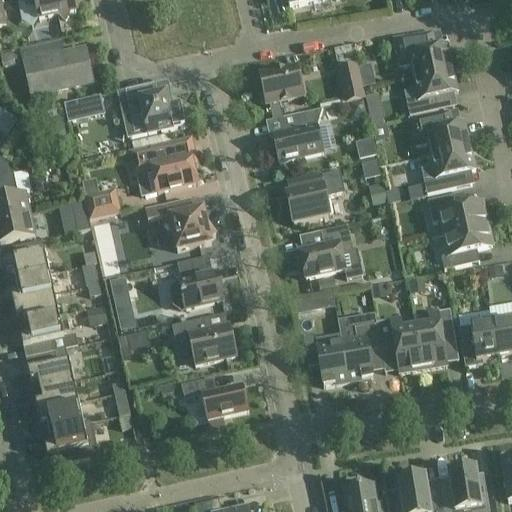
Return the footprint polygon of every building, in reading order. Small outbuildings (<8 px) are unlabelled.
[(23,0),(25,10),(35,8),(38,21),(58,17),(65,21),(70,14),(75,13),(72,0),(23,0)] [(286,0),(289,11),(326,3),(324,0),(286,0)] [(421,36),(392,42),(399,71),(410,69),(413,80),(452,71),(446,48),(435,50),(432,34),(421,36)] [(41,62),(38,50),(23,53),(32,97),(91,83),(84,52),(41,62)] [(363,101),(356,67),(338,71),(346,105),(363,101)] [(297,70),(259,78),(263,95),(259,98),(261,104),(265,106),(266,107),(303,99),(297,70)] [(457,95),(452,71),(413,80),(415,92),(404,94),(409,119),(438,113),(435,99),(457,95)] [(128,104),(122,106),(130,141),(147,137),(185,128),(180,107),(170,109),(167,96),(166,96),(164,84),(151,87),(125,93),(128,104)] [(62,105),(66,124),(103,117),(100,98),(62,105)] [(0,133),(7,138),(17,119),(0,110),(0,133)] [(278,137),(273,138),(279,165),(323,155),(317,129),(308,130),(305,115),(278,121),(281,133),(278,137)] [(450,115),(410,124),(416,149),(428,146),(430,158),(469,149),(464,126),(453,128),(450,115)] [(382,117),(369,120),(371,130),(384,128),(382,117)] [(362,180),(377,178),(371,142),(355,145),(362,180)] [(181,158),(178,143),(129,154),(134,178),(152,174),(157,196),(198,187),(191,156),(181,158)] [(475,173),(469,149),(430,158),(433,170),(421,172),(427,197),(456,191),(453,178),(475,173)] [(12,167),(1,160),(0,162),(0,223),(31,217),(26,195),(32,193),(27,174),(14,177),(12,167)] [(289,197),(286,198),(293,228),(330,220),(325,200),(345,196),(340,173),(305,181),(287,185),(289,197)] [(387,205),(383,188),(369,191),(373,208),(387,205)] [(84,199),(85,205),(90,224),(122,217),(116,192),(84,199)] [(441,224),(444,237),(487,227),(482,205),(459,210),(456,197),(428,204),(433,226),(441,224)] [(191,201),(145,212),(148,225),(159,222),(174,240),(177,254),(211,246),(210,243),(215,238),(207,229),(203,212),(194,214),(184,204),(191,203),(191,201)] [(91,233),(90,224),(85,205),(72,208),(78,236),(91,233)] [(31,217),(0,223),(0,244),(0,246),(36,238),(31,217)] [(492,249),(487,227),(444,237),(447,249),(443,250),(446,259),(440,260),(443,273),(471,267),(469,255),(492,249)] [(349,255),(343,229),(320,234),(323,249),(299,255),(305,282),(341,274),(338,258),(349,255)] [(14,274),(16,284),(50,277),(42,244),(19,249),(21,261),(13,262),(12,262),(4,264),(7,275),(14,274)] [(86,269),(94,268),(97,267),(94,255),(83,258),(86,269)] [(206,278),(203,261),(177,266),(181,284),(174,285),(169,293),(172,309),(180,313),(224,303),(218,275),(206,278)] [(88,291),(99,288),(94,268),(86,269),(81,270),(86,291),(88,291)] [(14,307),(54,298),(50,277),(16,284),(19,295),(11,297),(14,307)] [(124,282),(109,285),(120,334),(136,331),(124,282)] [(101,298),(99,288),(88,291),(90,300),(101,298)] [(59,319),(54,298),(14,307),(16,318),(23,316),(25,327),(59,319)] [(309,303),(296,306),(298,317),(311,315),(309,303)] [(108,326),(104,309),(86,313),(90,330),(108,326)] [(416,331),(423,373),(447,369),(443,347),(455,345),(450,313),(429,317),(431,329),(416,331)] [(28,337),(21,339),(23,350),(26,361),(55,355),(53,343),(64,341),(59,319),(26,327),(28,337)] [(207,333),(204,321),(172,329),(174,341),(179,339),(183,355),(192,353),(195,369),(237,359),(230,328),(207,333)] [(511,321),(492,325),(498,360),(511,358),(511,321)] [(377,326),(377,327),(381,352),(382,358),(396,355),(400,377),(423,373),(416,331),(401,334),(399,322),(377,326)] [(477,364),(498,360),(492,325),(458,331),(465,371),(478,369),(477,364)] [(381,352),(377,327),(376,327),(376,328),(355,332),(357,343),(342,346),(348,386),(373,382),(368,354),(381,352)] [(122,359),(141,357),(139,337),(120,339),(122,359)] [(315,338),(303,340),(307,365),(319,363),(324,390),(348,386),(342,346),(340,338),(316,343),(315,338)] [(55,355),(26,361),(28,373),(31,384),(38,383),(40,393),(74,386),(69,364),(68,364),(66,352),(55,355)] [(215,394),(213,381),(181,388),(184,401),(201,397),(207,424),(249,415),(243,388),(215,394)] [(79,407),(74,386),(40,393),(43,404),(36,405),(38,416),(53,412),(79,407)] [(113,388),(115,399),(126,396),(123,386),(113,388)] [(130,418),(126,396),(115,399),(120,420),(130,418)] [(83,428),(79,407),(53,412),(38,416),(40,426),(47,425),(50,435),(83,428)] [(52,446),(45,447),(48,459),(53,458),(56,468),(54,468),(54,470),(99,460),(91,426),(83,428),(50,435),(52,446)] [(138,451),(136,440),(124,443),(127,454),(138,451)] [(511,464),(502,466),(508,506),(511,504),(511,464)] [(453,497),(441,499),(442,511),(488,511),(485,489),(479,490),(476,471),(449,475),(453,497)] [(442,511),(441,499),(429,501),(425,479),(399,483),(403,511),(442,511)] [(347,511),(382,511),(381,508),(376,508),(372,488),(364,489),(361,484),(347,486),(347,492),(344,493),(347,511)] [(195,511),(247,511),(245,511),(221,511),(219,502),(195,508),(195,511)]
